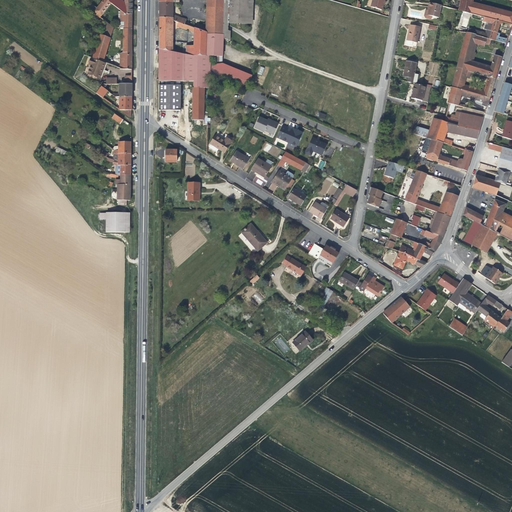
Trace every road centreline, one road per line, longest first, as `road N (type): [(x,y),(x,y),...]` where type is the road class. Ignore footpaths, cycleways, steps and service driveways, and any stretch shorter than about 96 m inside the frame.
road 1 (primary): [(143,121),(138,511)]
road 2 (residential): [(406,286),(145,511)]
road 3 (residential): [(143,121),(350,252)]
road 4 (residential): [(511,40),(441,256)]
road 5 (track): [(143,121),(127,121),(0,29)]
road 6 (residential): [(369,151),(398,0)]
road 7 (residential): [(369,151),(248,97)]
road 8 (primary): [(145,0),(143,121)]
